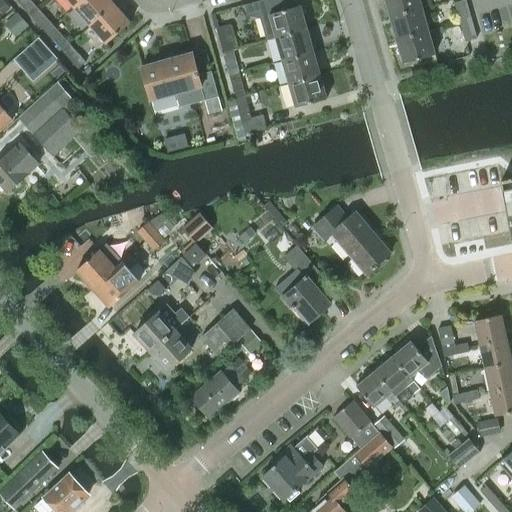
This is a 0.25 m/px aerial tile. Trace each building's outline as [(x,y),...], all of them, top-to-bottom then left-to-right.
[(16,0),(30,15),(33,13),(34,15),(38,10),(37,9),(38,8),(30,0),(16,0)] [(67,0),(75,8),(84,0),(67,0)] [(111,0),(84,0),(75,8),(91,26),(116,5),(111,0)] [(261,0),(247,4),(249,14),(261,17),(267,40),(307,29),(301,6),(286,9),(283,0),(261,0)] [(387,0),(392,16),(424,7),(421,0),(387,0)] [(464,0),(456,2),(461,21),(472,18),(467,0),(464,0)] [(116,5),(91,26),(108,45),(132,23),(116,5)] [(392,16),(398,39),(430,30),(424,7),(392,16)] [(30,15),(47,34),(55,27),(38,8),(37,9),(38,10),(34,15),(33,13),(30,15)] [(478,39),(472,18),(461,21),(467,42),(478,39)] [(222,53),(233,51),(237,49),(230,25),(215,29),(222,53)] [(47,34),(63,52),(70,45),(55,27),(47,34)] [(307,29),(277,38),(283,61),(314,52),(307,29)] [(437,54),(430,30),(398,39),(405,63),(437,54)] [(33,82),(57,60),(38,39),(15,60),(33,82)] [(63,52),(78,69),(86,62),(70,45),(63,52)] [(222,53),(229,76),(239,73),(233,51),(222,53)] [(314,52),(283,61),(289,84),(320,75),(314,52)] [(193,53),(141,68),(150,101),(175,94),(179,108),(204,101),(208,115),(222,111),(219,97),(212,72),(200,76),(193,53)] [(229,76),(236,100),(246,97),(239,73),(229,76)] [(320,75),(289,84),(296,107),(327,99),(320,75)] [(80,127),(69,114),(79,105),(59,83),(49,92),(19,119),(32,134),(31,134),(52,158),(74,139),(90,157),(107,142),(90,124),(97,118),(87,107),(80,114),(87,121),(80,127)] [(266,128),(263,115),(252,118),(246,97),(236,100),(245,133),(266,128)] [(0,132),(1,132),(12,122),(6,115),(0,108),(0,132)] [(0,187),(6,195),(38,166),(19,145),(0,162),(0,187)] [(502,180),(501,180),(511,235),(511,234),(511,187),(504,189),(502,180)] [(367,275),(392,252),(357,212),(348,219),(338,208),(313,230),(323,241),(331,234),(367,275)] [(196,243),(213,228),(199,213),(181,229),(195,244),(196,243)] [(149,221),(137,231),(146,241),(157,231),(164,225),(168,221),(162,214),(149,221)] [(157,231),(146,241),(154,251),(166,241),(165,240),(164,238),(170,232),(164,225),(157,231)] [(250,227),(237,239),(243,246),(256,234),(250,227)] [(195,244),(182,256),(191,267),(203,256),(205,255),(196,243),(195,244)] [(97,252),(76,271),(93,290),(114,271),(124,262),(107,244),(97,252)] [(304,281),(282,299),(292,311),(295,308),(308,323),(330,305),(309,281),(318,274),(320,272),(297,245),(284,257),(304,281)] [(114,271),(93,290),(109,308),(141,280),(130,268),(136,262),(130,256),(124,262),(114,271)] [(181,257),(166,271),(187,285),(195,273),(181,257)] [(159,314),(134,336),(150,353),(174,332),(189,318),(180,309),(175,314),(168,306),(159,314)] [(233,308),(200,337),(219,358),(252,329),(233,308)] [(476,321),(481,345),(509,339),(503,315),(476,321)] [(439,328),(438,328),(443,353),(443,357),(446,356),(457,354),(456,351),(455,346),(451,325),(439,328)] [(238,341),(250,354),(262,343),(251,330),(238,341)] [(174,332),(150,353),(167,372),(191,350),(174,332)] [(394,357),(412,378),(421,370),(428,378),(442,366),(433,337),(419,349),(412,342),(394,357)] [(481,345),(487,369),(511,362),(511,354),(509,339),(481,345)] [(467,343),(455,346),(456,351),(457,354),(469,351),(468,348),(467,343)] [(376,372),(404,404),(413,397),(407,389),(415,381),(412,378),(394,357),(376,372)] [(511,362),(487,369),(492,392),(511,387),(511,362)] [(234,389),(242,382),(229,366),(191,398),(209,418),(238,393),(234,389)] [(403,405),(404,404),(376,372),(357,387),(375,407),(386,399),(391,404),(397,399),(403,405)] [(449,376),(448,377),(452,395),(454,405),(467,402),(465,393),(458,394),(454,375),(449,376)] [(438,394),(447,405),(450,403),(447,387),(438,394)] [(511,412),(511,387),(492,392),(497,416),(511,412)] [(478,390),(465,393),(467,402),(480,399),(478,390)] [(361,447),(376,433),(372,429),(375,426),(352,400),(333,417),(352,438),(352,437),(361,447)] [(0,453),(20,435),(15,430),(19,426),(5,412),(2,416),(0,414),(0,453)] [(384,418),(375,426),(372,429),(376,433),(379,431),(395,449),(404,441),(384,418)] [(478,423),(481,436),(500,432),(497,419),(478,423)] [(347,511),(338,502),(353,488),(351,486),(393,449),(380,434),(337,472),(343,479),(318,502),(320,504),(311,511),(347,511)] [(298,489),(324,466),(313,454),(312,455),(311,453),(316,449),(307,438),(308,437),(307,436),(294,448),(292,446),(282,456),(283,457),(264,476),(286,500),(288,498),(291,501),(300,492),(298,489)] [(450,456),(461,469),(481,452),(470,439),(450,456)] [(511,450),(499,462),(511,477),(511,450)] [(0,495),(14,511),(35,492),(58,470),(43,454),(20,476),(0,493),(0,495)] [(56,511),(103,511),(72,479),(48,503),(56,511)] [(486,485),(480,491),(488,500),(494,495),(486,485)] [(464,486),(452,497),(460,506),(472,495),(464,486)] [(472,495),(460,506),(465,511),(470,511),(480,504),(472,495)] [(494,495),(488,500),(497,510),(503,505),(494,495)] [(377,511),(381,509),(372,498),(355,511),(377,511)]
